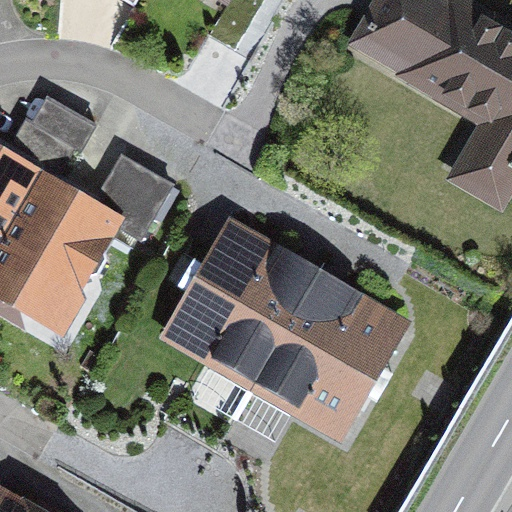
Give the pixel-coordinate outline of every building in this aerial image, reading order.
[(511,204),(511,34),(452,0),(377,0),(346,54),(480,132),(446,189),(502,221),(511,204)] [(155,223),(179,176),(124,148),(100,195),(155,223)] [(0,258),(47,176),(0,149),(0,258)] [(47,176),(0,258),(0,306),(62,342),(129,223),(47,176)] [(272,256),(228,231),(169,333),(253,382),(319,269),(278,245),(272,256)] [(319,269),(253,382),(341,432),(401,328),(356,302),(361,293),(319,269)] [(31,511),(0,494),(0,511),(31,511)]
